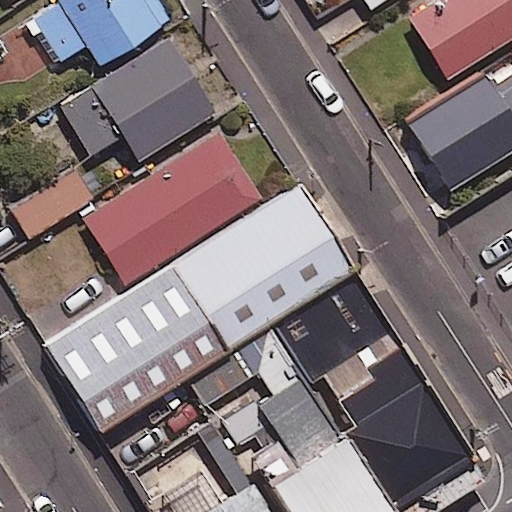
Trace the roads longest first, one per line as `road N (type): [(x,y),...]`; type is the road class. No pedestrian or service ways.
road 1 (residential): [(240,0),(511,428)]
road 2 (residential): [(78,511),(0,388)]
